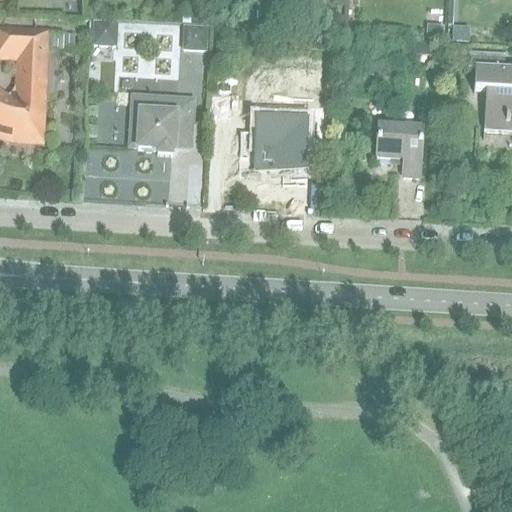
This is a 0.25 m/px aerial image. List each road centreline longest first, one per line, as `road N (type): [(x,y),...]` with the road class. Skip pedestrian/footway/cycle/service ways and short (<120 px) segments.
road 1 (tertiary): [(511,305),(0,275)]
road 2 (residential): [(511,240),(0,216)]
